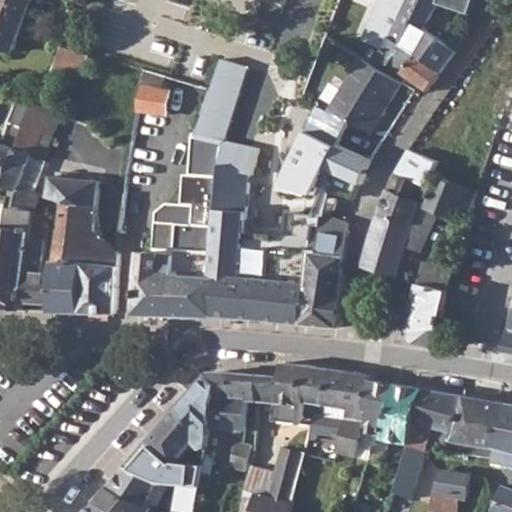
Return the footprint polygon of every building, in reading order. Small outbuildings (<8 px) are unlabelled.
[(0,0),(30,10),(34,0),(0,0)] [(0,0),(0,46),(13,52),(30,10),(0,0)] [(407,0),(391,34),(442,69),(455,50),(425,28),(439,0),(447,0),(471,8),(474,0),(407,0)] [(391,34),(378,61),(386,66),(388,64),(419,84),(427,89),(442,69),(391,34)] [(480,45),(461,72),(482,82),(495,87),(511,48),(511,44),(510,43),(504,56),(480,45)] [(64,45),(61,51),(56,66),(85,76),(93,53),(64,45)] [(207,49),(195,84),(209,88),(211,89),(222,54),(207,49)] [(376,65),(362,57),(331,108),(371,132),(401,80),(376,65)] [(145,69),(140,110),(168,113),(171,88),(165,86),(166,77),(145,69)] [(0,196),(3,198),(6,184),(8,172),(18,147),(35,103),(36,101),(18,94),(15,102),(0,139),(0,196)] [(434,112),(411,146),(437,159),(431,174),(445,180),(446,177),(456,152),(443,147),(457,123),(434,112)] [(142,250),(137,312),(218,315),(219,275),(211,275),(216,223),(220,159),(225,138),(199,132),(195,174),(185,174),(183,202),(168,201),(158,210),(154,250),(142,250)] [(219,275),(218,315),(269,319),(281,320),(286,278),(283,277),(287,234),(274,233),(248,231),(252,174),(254,174),(262,143),(227,133),(225,138),(220,159),(216,223),(211,275),(219,275)] [(353,157),(311,138),(290,186),(332,205),(353,157)] [(411,146),(397,171),(428,185),(431,174),(437,159),(411,146)] [(8,172),(6,184),(13,187),(35,192),(46,156),(35,153),(18,147),(8,172)] [(397,171),(390,187),(422,203),(428,185),(397,171)] [(65,191),(65,200),(75,203),(100,205),(102,180),(54,177),(53,190),(65,191)] [(445,180),(434,209),(440,211),(457,216),(458,214),(471,219),(480,190),(446,177),(445,180)] [(13,187),(11,200),(39,209),(41,194),(35,192),(13,187)] [(390,187),(380,213),(414,225),(421,205),(422,203),(390,187)] [(0,307),(24,308),(25,300),(34,243),(37,221),(38,213),(39,209),(11,200),(3,198),(0,196),(0,307)] [(54,302),(54,309),(84,310),(87,261),(70,258),(75,203),(65,200),(58,262),(56,276),(54,302)] [(100,205),(75,203),(70,258),(87,261),(84,310),(119,312),(122,254),(99,228),(100,215),(100,205)] [(286,278),(281,320),(303,322),(309,271),(311,247),(320,248),(325,215),(325,214),(289,212),(287,234),(283,277),(286,278)] [(380,213),(372,234),(408,246),(408,244),(414,225),(380,213)] [(311,247),(309,271),(343,275),(348,224),(325,215),(320,248),(311,247)] [(34,243),(25,300),(54,302),(56,276),(41,275),(44,260),(49,223),(37,221),(34,243)] [(372,234),(363,264),(397,277),(408,246),(372,234)] [(424,260),(415,294),(406,330),(413,340),(434,345),(434,346),(457,266),(424,260)] [(309,271),(303,322),(337,325),(339,322),(344,290),(342,290),(343,275),(309,271)] [(264,373),(261,398),(276,399),(274,418),(316,423),(318,415),(329,415),(330,412),(334,368),(285,361),(284,374),(264,373)] [(334,368),(330,412),(343,414),(348,368),(334,365),(334,368)] [(316,423),(312,436),(319,437),(319,432),(343,435),(349,416),(368,418),(375,379),(376,374),(362,371),(348,368),(343,414),(330,412),(329,415),(318,415),(316,423)] [(211,371),(210,372),(221,382),(217,398),(217,409),(215,424),(247,428),(250,397),(238,397),(240,371),(211,371)] [(240,371),(238,397),(250,397),(260,398),(261,398),(264,373),(240,371)] [(210,372),(178,408),(212,438),(213,430),(215,424),(217,409),(217,398),(221,382),(210,372)] [(343,435),(339,450),(370,459),(373,451),(378,435),(385,436),(399,383),(387,381),(375,379),(368,418),(349,416),(343,435)] [(378,435),(373,451),(387,454),(388,451),(392,439),(411,443),(424,387),(411,385),(399,383),(385,436),(378,435)] [(408,455),(397,490),(414,496),(430,447),(432,434),(435,425),(458,431),(467,394),(445,390),(424,387),(411,443),(408,455)] [(456,440),(453,447),(494,455),(507,401),(500,400),(475,395),(467,394),(458,431),(456,440)] [(494,455),(493,460),(511,462),(511,401),(507,401),(494,455)] [(178,408),(150,439),(176,463),(180,461),(197,439),(206,447),(211,443),(212,438),(178,408)] [(207,463),(205,473),(224,476),(230,433),(213,430),(212,438),(211,443),(207,463)] [(150,439),(128,465),(161,481),(165,481),(181,483),(202,485),(205,473),(207,463),(180,461),(176,463),(150,439)] [(238,440),(233,465),(248,468),(255,444),(246,442),(238,440)] [(254,465),(242,511),(292,511),(294,507),(308,452),(286,447),(280,471),(254,465)] [(128,465),(111,484),(152,505),(153,504),(157,504),(165,481),(161,481),(128,465)] [(445,468),(431,508),(454,511),(458,511),(462,494),(470,496),(473,474),(445,468)] [(181,483),(176,508),(196,511),(198,511),(202,485),(181,483)] [(111,484),(98,499),(125,511),(149,511),(152,505),(111,484)] [(511,511),(511,486),(504,484),(492,511),(511,511)] [(125,511),(98,499),(86,511),(125,511)] [(358,499),(353,511),(389,511),(390,510),(358,499)]
